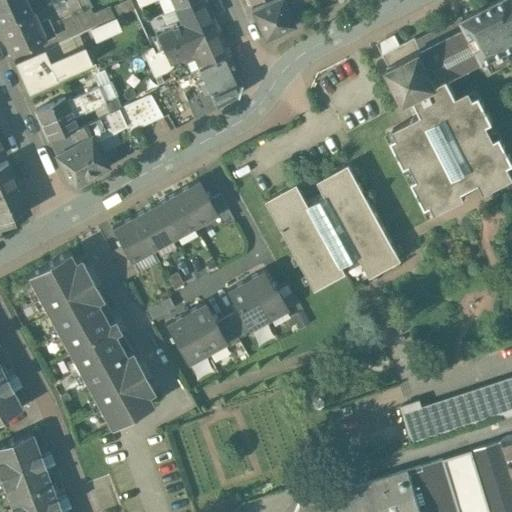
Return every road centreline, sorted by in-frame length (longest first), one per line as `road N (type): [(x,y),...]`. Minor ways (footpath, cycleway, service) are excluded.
road 1 (residential): [(69,218),(237,122),(269,89)]
road 2 (residential): [(269,89),(315,46),(409,0)]
road 3 (residential): [(0,75),(69,218)]
